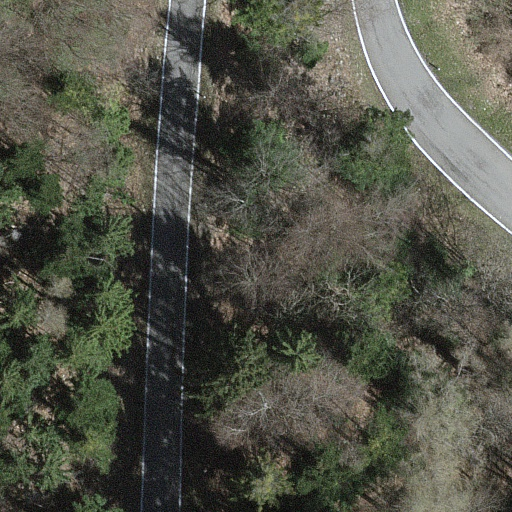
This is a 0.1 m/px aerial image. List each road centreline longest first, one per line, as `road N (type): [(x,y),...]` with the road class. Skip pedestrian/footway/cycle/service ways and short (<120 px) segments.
road 1 (unclassified): [(189,0),(168,252),(159,511)]
road 2 (unclassified): [(511,191),(467,153),(412,86),(391,52),(377,0)]
